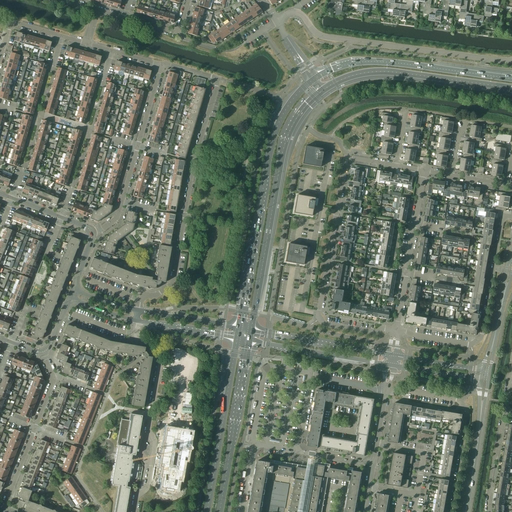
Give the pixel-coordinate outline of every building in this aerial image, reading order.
[(328,0),(328,8),(334,9),(334,10),(336,10),(335,13),(342,14),(342,12),(342,11),(343,3),(340,3),(340,0),(328,0)] [(352,0),(352,4),(358,5),(357,11),(363,12),(364,0),(352,0)] [(364,0),(363,12),(369,13),(370,10),(370,7),(376,8),(377,2),(371,1),(368,0),(364,0)] [(419,0),(419,1),(425,2),(424,8),(430,9),(431,0),(419,0)] [(443,0),(442,10),(448,11),(449,5),(455,6),(456,0),(455,0),(443,0)] [(456,0),(455,6),(461,7),(460,13),(466,14),(468,1),(464,1),(462,1),(461,0),(461,1),(456,0)] [(212,4),(200,1),(199,6),(210,9),(212,4)] [(138,5),(136,14),(139,15),(139,13),(142,14),(144,6),(139,4),(140,2),(138,2),(137,5),(138,5)] [(397,4),(395,4),(389,3),(389,4),(388,8),(388,9),(394,10),(393,16),(399,17),(401,4),(397,4)] [(256,4),(252,7),(257,15),(262,12),(256,4)] [(401,4),(399,17),(405,18),(406,12),(412,13),(412,12),(413,7),(406,6),(406,5),(404,5),(401,4)] [(149,16),(152,17),(154,9),(149,7),(146,17),(149,18),(149,16)] [(195,7),(194,12),(203,15),(205,10),(195,7)] [(252,7),(247,10),(253,18),(257,15),(252,7)] [(484,13),(485,13),(485,16),(491,17),(491,16),(492,17),(492,14),(497,15),(498,9),(498,8),(492,8),(486,7),(485,7),(485,10),(485,13),(484,13)] [(160,8),(160,10),(157,20),(159,21),(160,19),(162,20),(165,12),(165,10),(160,8)] [(423,14),(429,15),(429,21),(435,22),(436,9),(433,9),(430,9),(424,8),(423,14)] [(436,9),(435,22),(441,23),(442,17),(447,17),(448,11),(442,10),(440,10),(440,9),(436,9)] [(247,10),(243,13),(248,21),(253,18),(247,10)] [(170,13),(167,23),(170,24),(170,22),(173,23),(175,15),(170,13)] [(243,13),(238,16),(244,24),(248,21),(243,13)] [(459,19),(465,20),(464,26),(470,27),(472,14),(469,13),(469,14),(466,14),(460,13),(459,19)] [(470,27),(470,29),(471,29),(472,27),(476,27),(478,27),(479,24),(478,23),(477,23),(477,21),(483,22),(484,16),(475,15),(475,14),(472,14),(470,27)] [(238,16),(234,19),(239,27),(244,24),(238,16)] [(234,19),(229,22),(235,30),(239,27),(234,19)] [(229,22),(225,25),(230,33),(235,30),(229,22)] [(225,25),(220,28),(226,37),(230,33),(225,25)] [(199,31),(189,28),(188,33),(197,36),(199,31)] [(220,28),(216,31),(221,40),(226,37),(220,28)] [(221,40),(216,31),(208,37),(212,42),(215,40),(217,43),(221,40)] [(38,50),(39,48),(42,39),(37,38),(34,47),(34,49),(38,50)] [(74,60),(79,62),(82,51),(77,50),(74,59),(74,60)] [(83,63),(84,61),(87,52),(82,51),(79,62),(83,63)] [(10,56),(9,58),(18,60),(20,61),(21,58),(20,58),(21,56),(20,55),(11,53),(10,53),(9,55),(10,56)] [(7,68),(5,72),(14,75),(16,76),(18,71),(16,70),(7,68)] [(169,72),(167,77),(176,80),(177,77),(180,78),(181,72),(171,69),(170,72),(169,72)] [(2,83),(1,87),(10,90),(12,91),(13,86),(11,85),(2,83)] [(195,86),(192,96),(203,99),(203,96),(204,97),(206,93),(205,93),(205,89),(195,86)] [(8,95),(0,92),(0,98),(7,100),(8,95)] [(192,96),(190,106),(200,109),(201,106),(202,106),(203,103),(202,102),(203,99),(192,96)] [(190,106),(187,116),(197,119),(198,116),(199,116),(200,112),(199,112),(200,109),(190,106)] [(99,112),(98,117),(107,120),(109,120),(109,119),(107,118),(108,115),(99,112)] [(382,122),(385,122),(393,123),(394,117),(391,117),(392,114),(382,112),(381,116),(383,116),(382,122)] [(412,115),(411,121),(421,122),(422,117),(425,117),(425,114),(415,112),(415,115),(412,115)] [(187,116),(184,126),(194,129),(195,126),(196,126),(197,123),(196,122),(197,119),(187,116)] [(444,121),(443,126),(453,128),(454,122),(452,122),(452,119),(442,117),(442,120),(444,121)] [(413,127),(412,130),(422,131),(423,128),(420,128),(421,122),(411,121),(410,126),(413,127)] [(96,122),(95,127),(104,129),(106,130),(108,125),(106,125),(96,122)] [(387,125),(386,131),(395,132),(396,127),(394,126),(395,123),(393,123),(385,122),(384,125),(387,125)] [(472,125),(471,131),(481,133),(482,127),(484,128),(485,124),(475,123),(474,126),(472,125)] [(184,126),(181,136),(191,139),(192,136),(193,136),(194,132),(193,132),(194,129),(184,126)] [(440,131),(439,134),(449,136),(450,133),(452,134),(453,128),(443,126),(442,132),(440,131)] [(409,132),(408,138),(418,139),(419,134),(422,134),(422,131),(412,130),(412,132),(409,132)] [(382,136),(382,139),(392,141),(392,138),(394,138),(395,132),(386,131),(385,136),(382,136)] [(472,137),(472,140),(478,141),(482,142),(482,139),(480,138),(481,133),(471,131),(470,137),(472,137)] [(497,133),(496,140),(510,143),(511,136),(497,133)] [(441,138),(440,143),(450,145),(451,139),(449,139),(449,136),(439,134),(439,137),(441,138)] [(181,136),(178,146),(188,149),(189,145),(190,146),(191,142),(190,142),(191,139),(181,136)] [(410,144),(409,146),(419,148),(420,145),(417,145),(418,139),(408,138),(407,143),(410,144)] [(384,142),(383,148),(393,149),(394,144),(391,143),(392,141),(382,139),(381,142),(384,142)] [(465,141),(464,147),(474,149),(475,143),(477,144),(478,141),(472,140),(467,139),(467,142),(465,141)] [(437,148),(436,151),(446,153),(447,150),(449,151),(450,145),(440,143),(439,149),(437,148)] [(496,147),(495,153),(505,154),(506,149),(504,148),(505,145),(494,144),(494,147),(496,147)] [(188,149),(178,146),(175,156),(185,159),(186,155),(187,156),(188,152),(187,152),(188,149)] [(305,146),(302,164),(320,167),(324,149),(305,146)] [(406,149),(405,155),(416,156),(416,151),(419,151),(419,148),(409,146),(409,149),(406,149)] [(465,153),(464,156),(475,158),(475,155),(473,154),(474,149),(464,147),(463,153),(465,153)] [(393,149),(383,148),(382,153),(379,153),(379,156),(389,158),(389,155),(392,155),(393,149)] [(438,155),(437,160),(447,162),(448,156),(446,156),(446,153),(436,151),(436,154),(438,155)] [(492,158),(491,161),(502,162),(502,160),(504,160),(505,154),(495,153),(494,158),(492,158)] [(462,158),(461,164),(471,166),(472,160),(474,161),(475,158),(464,156),(464,159),(462,158)] [(493,164),(492,170),(502,171),(503,166),(501,165),(502,162),(491,161),(491,164),(493,164)] [(356,170),(355,176),(364,177),(367,178),(368,169),(367,169),(356,167),(357,167),(357,170),(356,170)] [(380,180),(385,181),(387,172),(384,172),(378,171),(378,170),(376,182),(379,182),(380,180)] [(7,175),(3,184),(8,186),(13,174),(8,172),(7,175)] [(390,184),(394,185),(396,174),(390,173),(387,172),(385,181),(391,182),(390,184)] [(397,183),(403,184),(405,175),(402,175),(401,175),(396,174),(394,185),(397,185),(397,183)] [(405,175),(403,184),(408,185),(408,189),(409,190),(411,191),(412,190),(413,188),(412,187),(414,177),(413,177),(407,177),(408,176),(405,175)] [(148,179),(139,176),(137,181),(146,184),(149,184),(150,179),(148,179)] [(355,176),(354,182),(355,182),(354,185),(364,187),(365,183),(363,183),(364,177),(355,176)] [(433,190),(438,191),(440,181),(434,180),(433,185),(429,184),(428,194),(432,195),(433,190)] [(443,196),(446,196),(448,187),(445,187),(446,182),(440,181),(438,191),(442,191),(443,193),(443,196)] [(23,192),(28,194),(31,185),(26,183),(23,192)] [(450,195),(456,196),(457,184),(452,183),(451,188),(448,187),(446,196),(450,197),(450,195)] [(461,196),(464,197),(465,190),(462,190),(463,185),(457,184),(456,196),(457,196),(458,197),(459,197),(460,197),(461,196)] [(28,194),(32,195),(36,187),(31,185),(28,194)] [(353,188),(352,194),(361,195),(363,195),(364,187),(354,185),(354,188),(353,188)] [(145,189),(136,186),(134,191),(143,193),(146,194),(147,189),(145,189)] [(465,190),(464,197),(464,200),(467,200),(468,196),(473,197),(475,187),(469,186),(469,191),(465,190)] [(32,195),(37,197),(41,188),(36,187),(32,195)] [(481,188),(475,187),(473,197),(479,198),(479,200),(482,200),(483,193),(480,193),(481,188)] [(37,197),(42,199),(45,190),(41,188),(37,197)] [(42,199),(47,201),(50,192),(45,190),(42,199)] [(47,201),(51,203),(55,194),(50,192),(47,201)] [(501,196),(500,201),(510,203),(511,197),(508,197),(509,194),(499,192),(498,195),(501,196)] [(55,194),(51,203),(56,205),(60,196),(55,194)] [(352,194),(351,199),(352,200),(351,203),(361,204),(362,201),(360,201),(361,195),(352,194)] [(294,213),(312,216),(315,198),(297,195),(294,213)] [(102,203),(103,204),(103,203),(112,206),(113,206),(111,206),(113,201),(104,198),(102,203)] [(510,203),(500,201),(499,206),(496,206),(496,209),(506,211),(506,208),(509,209),(510,203)] [(71,211),(76,212),(80,204),(74,202),(71,211)] [(94,209),(90,219),(98,222),(108,215),(107,213),(108,212),(109,211),(111,211),(112,206),(103,203),(103,204),(102,206),(96,211),(94,210),(94,209)] [(350,205),(349,211),(358,213),(359,207),(361,208),(361,204),(351,203),(351,206),(350,205)] [(76,212),(81,214),(84,206),(80,204),(76,212)] [(81,214),(86,216),(89,207),(84,206),(81,214)] [(90,219),(94,209),(89,207),(86,216),(90,218),(90,219)] [(477,207),(477,210),(484,212),(486,212),(485,218),(495,219),(496,214),(493,213),(494,210),(491,209),(485,208),(477,207)] [(12,219),(17,221),(20,212),(16,210),(12,219)] [(125,214),(125,215),(136,219),(137,214),(127,211),(126,214),(125,214)] [(17,221),(22,223),(25,214),(20,212),(17,221)] [(22,223),(27,225),(30,216),(25,214),(22,223)] [(124,221),(126,221),(135,224),(136,219),(125,215),(124,217),(125,218),(124,221)] [(348,215),(347,221),(348,221),(347,224),(358,226),(358,223),(356,222),(357,217),(348,215)] [(27,225),(31,227),(35,218),(30,216),(27,225)] [(31,227),(36,229),(40,220),(35,218),(31,227)] [(36,229),(41,230),(44,221),(40,220),(36,229)] [(44,221),(41,230),(46,232),(49,223),(44,221)] [(135,224),(126,221),(125,224),(120,228),(118,229),(123,237),(126,235),(133,230),(135,224)] [(346,227),(345,233),(354,235),(355,229),(357,229),(358,226),(347,224),(347,227),(346,227)] [(6,228),(4,233),(13,236),(15,231),(6,228)] [(109,236),(107,242),(117,244),(117,241),(123,237),(118,229),(112,233),(113,234),(112,236),(111,237),(109,236)] [(484,235),(484,237),(492,238),(494,230),(493,230),(493,231),(483,229),(482,235),(484,235)] [(4,233),(2,238),(11,241),(13,236),(4,233)] [(65,250),(65,251),(75,255),(77,249),(74,248),(75,247),(78,248),(79,247),(78,246),(81,240),(76,239),(78,236),(72,233),(70,237),(71,237),(70,240),(69,239),(66,248),(67,248),(66,251),(65,250)] [(345,233),(344,239),(345,239),(344,242),(354,244),(355,240),(356,241),(357,235),(354,235),(345,233)] [(482,238),(481,244),(490,245),(490,246),(491,246),(492,240),(492,238),(484,237),(484,238),(482,238)] [(2,238),(0,242),(9,246),(11,241),(2,238)] [(33,239),(31,244),(42,248),(44,243),(33,239)] [(104,244),(104,246),(115,249),(116,244),(117,244),(107,242),(106,241),(105,245),(104,244)] [(0,242),(0,243),(0,247),(8,251),(9,246),(0,242)] [(343,245),(342,251),(351,252),(352,247),(354,247),(354,244),(344,242),(344,245),(343,245)] [(30,248),(31,249),(40,253),(42,248),(31,244),(30,248)] [(285,262),(303,265),(307,247),(288,244),(285,262)] [(157,260),(158,261),(169,262),(170,256),(171,256),(171,255),(167,254),(167,253),(171,254),(172,247),(159,245),(157,260)] [(115,249),(104,246),(103,248),(104,248),(103,252),(113,254),(115,249)] [(31,249),(30,254),(39,257),(40,253),(31,249)] [(65,251),(59,265),(70,269),(72,263),(73,263),(73,262),(70,260),(70,259),(73,260),(75,255),(65,251)] [(340,259),(340,260),(351,262),(352,258),(350,258),(351,252),(342,251),(341,256),(342,257),(341,259),(340,259)] [(30,254),(28,259),(37,262),(39,257),(30,254)] [(104,274),(108,263),(102,261),(102,260),(100,260),(99,260),(94,258),(90,268),(101,273),(102,272),(104,273),(104,274)] [(28,259),(26,263),(35,267),(37,262),(28,259)] [(156,275),(158,276),(166,277),(168,271),(164,270),(165,269),(168,270),(169,269),(168,268),(169,262),(158,261),(156,275)] [(24,263),(22,267),(33,272),(35,267),(26,263),(24,263)] [(107,275),(118,279),(122,269),(116,267),(116,266),(114,265),(113,266),(108,263),(104,274),(105,273),(107,274),(107,275)] [(54,278),(54,279),(64,283),(66,277),(64,276),(64,275),(68,276),(68,275),(68,274),(67,274),(70,269),(59,265),(60,265),(59,268),(58,267),(55,276),(56,276),(55,279),(54,278)] [(22,267),(20,272),(31,277),(33,272),(22,267)] [(132,285),(134,285),(137,275),(130,272),(130,271),(128,271),(127,271),(122,269),(118,279),(129,284),(130,283),(132,283),(132,285)] [(21,275),(19,280),(28,284),(30,279),(21,275)] [(143,287),(151,288),(152,280),(153,277),(146,276),(144,275),(143,276),(137,275),(134,285),(136,286),(136,285),(139,285),(138,286),(143,287)] [(152,280),(151,288),(156,289),(156,285),(158,285),(160,285),(161,284),(161,282),(166,282),(166,277),(158,276),(157,281),(152,280)] [(476,284),(476,285),(484,287),(485,279),(475,277),(474,283),(476,284)] [(49,292),(48,293),(59,297),(61,291),(62,291),(62,289),(59,288),(59,287),(62,288),(64,283),(54,279),(55,279),(54,282),(53,281),(50,290),(51,290),(50,293),(49,292)] [(19,280),(17,285),(26,288),(28,284),(19,280)] [(17,285),(16,290),(25,293),(26,288),(17,285)] [(474,286),(472,292),(482,294),(483,294),(484,287),(476,285),(475,287),(474,286)] [(349,312),(349,313),(351,303),(343,302),(345,291),(335,289),(337,290),(336,295),(334,294),(333,301),(334,301),(334,302),(333,303),(333,304),(333,305),(334,305),(333,310),(335,310),(336,309),(338,309),(338,311),(344,312),(344,310),(349,311),(349,312)] [(16,290),(14,294),(23,298),(25,293),(16,290)] [(43,306),(43,307),(53,311),(55,305),(56,305),(57,304),(53,302),(53,301),(56,303),(59,297),(48,293),(49,293),(48,296),(47,295),(44,304),(45,304),(44,307),(43,306)] [(14,294),(11,294),(10,298),(12,299),(21,303),(23,298),(14,294)] [(12,299),(10,304),(19,307),(21,303),(12,299)] [(426,326),(426,325),(428,318),(415,316),(417,303),(410,302),(409,303),(411,303),(410,307),(409,306),(407,315),(409,315),(408,318),(407,318),(406,322),(407,323),(414,324),(414,322),(416,323),(416,324),(422,325),(422,324),(425,325),(425,326),(426,326)] [(469,312),(473,313),(476,314),(476,310),(479,311),(480,305),(471,303),(469,312)] [(19,307),(10,304),(8,309),(17,312),(19,307)] [(385,306),(383,318),(389,319),(389,316),(392,317),(393,312),(392,312),(393,307),(387,306),(385,306)] [(43,307),(38,321),(48,325),(50,319),(47,318),(47,317),(51,318),(51,317),(51,316),(53,311),(43,307)] [(458,321),(457,331),(458,331),(458,330),(461,331),(461,332),(467,333),(467,332),(469,332),(469,333),(476,334),(477,334),(478,330),(476,330),(477,327),(478,327),(480,319),(478,318),(479,315),(480,315),(480,314),(476,314),(473,313),(470,326),(458,323),(458,321)] [(6,319),(3,328),(8,330),(11,321),(6,319)] [(48,325),(38,321),(37,321),(38,321),(38,324),(36,323),(33,332),(34,332),(33,335),(32,334),(31,338),(37,340),(38,337),(42,339),(44,333),(45,333),(46,332),(42,330),(43,329),(46,331),(48,325)] [(78,340),(82,330),(76,328),(76,327),(75,327),(74,330),(73,330),(74,327),(68,325),(64,335),(75,339),(76,338),(78,339),(78,340)] [(92,346),(96,336),(90,333),(89,336),(88,336),(89,332),(88,332),(82,330),(78,340),(79,339),(81,340),(81,341),(89,345),(90,344),(92,345),(92,346)] [(106,351),(107,352),(110,341),(104,339),(104,338),(103,337),(101,341),(102,338),(96,336),(92,346),(93,345),(95,346),(95,347),(103,350),(104,349),(106,350),(106,351)] [(123,355),(124,355),(126,344),(120,343),(119,342),(118,342),(117,346),(116,345),(117,342),(110,341),(107,352),(109,352),(109,351),(112,351),(112,353),(121,354),(121,353),(124,353),(123,355)] [(62,344),(60,349),(69,352),(71,347),(63,344),(62,344)] [(139,357),(139,355),(141,346),(134,345),(134,348),(133,348),(133,344),(132,344),(132,345),(126,344),(124,355),(124,354),(127,354),(127,355),(139,357)] [(144,356),(143,361),(152,362),(153,357),(148,356),(149,354),(148,353),(147,352),(145,352),(146,347),(141,346),(139,355),(144,356)] [(60,349),(58,353),(67,357),(69,352),(60,349)] [(62,361),(66,362),(68,357),(67,357),(58,353),(56,358),(59,360),(58,362),(61,364),(62,361)] [(11,364),(16,366),(20,356),(15,354),(11,364)] [(16,366),(21,367),(25,358),(20,356),(16,366)] [(21,367),(26,369),(29,360),(25,358),(21,367)] [(120,367),(122,369),(134,361),(134,358),(132,358),(131,359),(120,367)] [(26,369),(31,371),(34,362),(29,360),(26,369)] [(140,373),(139,375),(139,376),(149,377),(150,371),(151,371),(151,370),(147,369),(147,368),(151,369),(152,362),(143,361),(141,360),(139,372),(140,373)] [(31,371),(33,372),(39,369),(37,364),(34,363),(34,362),(31,371)] [(62,372),(67,374),(71,365),(71,366),(71,364),(66,362),(65,366),(62,365),(61,368),(63,369),(62,372)] [(104,363),(101,369),(110,373),(113,366),(104,363)] [(67,374),(72,376),(75,367),(71,366),(71,365),(67,374)] [(72,376),(77,378),(80,369),(75,367),(72,376)] [(35,376),(43,379),(43,378),(39,369),(33,372),(35,376)] [(77,378),(81,380),(85,371),(80,369),(77,378)] [(101,369),(99,376),(108,379),(110,373),(101,369)] [(85,371),(81,380),(86,382),(90,373),(85,371)] [(4,376),(2,381),(11,384),(13,379),(10,378),(11,375),(4,373),(3,376),(4,376)] [(137,375),(134,390),(147,392),(148,386),(145,385),(145,384),(149,385),(149,384),(148,383),(149,377),(139,376),(139,375),(137,375)] [(35,376),(33,381),(43,385),(45,380),(43,379),(35,376)] [(99,376),(97,382),(106,385),(108,379),(99,376)] [(2,381),(0,386),(10,389),(11,384),(2,381)] [(33,381),(31,386),(41,390),(43,385),(33,381)] [(106,385),(97,382),(94,388),(103,392),(106,385)] [(0,386),(0,390),(8,394),(10,389),(0,386)] [(31,386),(30,391),(39,394),(41,390),(31,386)] [(72,390),(61,386),(59,391),(68,395),(70,395),(72,390)] [(353,408),(353,405),(355,396),(328,391),(328,392),(326,391),(326,390),(325,390),(325,389),(324,390),(323,390),(318,389),(308,446),(318,448),(320,434),(325,408),(334,410),(335,405),(353,408)] [(147,392),(134,390),(132,405),(144,407),(145,401),(146,400),(146,399),(142,399),(142,398),(146,398),(147,392)] [(30,391),(28,395),(37,399),(39,394),(30,391)] [(59,391),(57,396),(66,400),(68,395),(59,391)] [(93,392),(90,398),(99,402),(102,395),(93,392)] [(28,395),(26,400),(35,404),(37,399),(28,395)] [(57,396),(56,401),(65,404),(66,400),(57,396)] [(355,396),(353,405),(360,407),(360,403),(362,403),(361,410),(356,433),(356,434),(358,435),(357,436),(357,439),(353,438),(352,440),(323,435),(321,447),(356,453),(355,454),(365,456),(368,438),(375,399),(355,396)] [(90,398),(88,404),(97,408),(99,402),(90,398)] [(26,400),(24,405),(33,409),(35,404),(26,400)] [(56,401),(54,406),(63,409),(65,404),(56,401)] [(411,415),(412,406),(395,403),(388,442),(400,444),(405,414),(411,415)] [(88,404),(85,411),(94,414),(97,408),(88,404)] [(24,405),(22,410),(31,413),(33,409),(24,405)] [(54,406),(52,410),(61,414),(63,409),(54,406)] [(31,413),(22,410),(20,415),(30,418),(31,413)] [(52,410),(50,415),(59,419),(61,414),(52,410)] [(85,411),(83,417),(92,420),(94,414),(85,411)] [(443,411),(441,419),(442,419),(454,421),(452,433),(460,435),(460,434),(459,433),(459,430),(460,430),(462,422),(461,421),(461,419),(462,419),(463,415),(462,414),(443,411)] [(112,484),(121,486),(121,485),(127,487),(127,482),(129,482),(130,476),(137,478),(139,464),(136,461),(134,460),(135,458),(135,455),(136,456),(142,416),(133,414),(130,414),(129,420),(122,419),(122,418),(117,446),(117,445),(118,446),(112,484)] [(50,415),(48,420),(57,423),(59,419),(50,415)] [(83,417),(81,423),(90,426),(92,420),(83,417)] [(57,423),(48,420),(46,425),(55,428),(57,423)] [(81,423),(78,429),(87,433),(90,426),(81,423)] [(164,448),(161,464),(163,464),(163,467),(163,468),(162,470),(164,470),(162,486),(162,487),(163,488),(176,490),(177,490),(177,489),(179,480),(180,480),(181,480),(182,479),(185,460),(186,460),(187,460),(187,459),(192,435),(190,435),(190,432),(180,430),(180,431),(179,431),(179,430),(169,428),(169,431),(167,431),(165,443),(166,443),(165,449),(164,448)] [(15,429),(13,434),(22,438),(24,433),(15,429)] [(78,429),(76,435),(85,439),(87,433),(78,429)] [(13,434),(11,439),(20,443),(22,438),(13,434)] [(85,439),(76,435),(73,442),(82,445),(85,439)] [(11,439),(9,444),(18,447),(20,443),(11,439)] [(41,439),(39,444),(48,448),(49,443),(41,439)] [(9,444),(7,448),(16,452),(18,447),(9,444)] [(39,444),(37,449),(46,453),(48,448),(39,444)] [(72,445),(69,452),(78,455),(81,449),(72,445)] [(7,448),(5,453),(14,457),(16,452),(7,448)] [(37,449),(35,454),(44,457),(46,453),(37,449)] [(69,452),(67,458),(76,461),(78,455),(69,452)] [(5,453),(3,458),(13,462),(14,457),(5,453)] [(408,488),(409,480),(403,479),(403,476),(402,475),(402,474),(403,474),(405,463),(412,464),(413,456),(393,453),(390,472),(391,472),(390,475),(388,485),(408,488)] [(35,454),(33,459),(42,462),(44,457),(35,454)] [(3,458),(2,463),(11,466),(13,462),(3,458)] [(67,458),(64,464),(74,468),(76,461),(67,458)] [(33,459),(31,463),(40,467),(42,462),(33,459)] [(260,511),(261,509),(262,509),(262,511),(269,511),(300,511),(308,469),(297,467),(293,466),(274,463),(271,463),(271,462),(271,463),(258,460),(249,511),(260,511)] [(2,463),(0,466),(0,467),(9,471),(11,466),(2,463)] [(31,463),(29,468),(38,472),(40,467),(31,463)] [(74,468),(64,464),(62,470),(71,474),(74,468)] [(322,511),(328,482),(329,477),(331,478),(335,478),(337,479),(339,469),(335,469),(334,469),(330,468),(330,467),(330,466),(330,467),(325,466),(315,464),(314,470),(306,511),(322,511)] [(0,467),(0,473),(7,476),(9,471),(0,467)] [(29,468),(28,473),(36,476),(38,472),(29,468)] [(355,511),(356,507),(357,503),(358,496),(359,494),(359,490),(359,489),(360,484),(361,479),(362,472),(353,471),(348,470),(347,470),(347,471),(343,470),(342,470),(339,469),(337,479),(339,479),(349,481),(350,481),(351,481),(350,489),(349,492),(349,494),(345,511),(355,511)] [(28,473),(26,478),(35,481),(36,476),(28,473)] [(63,482),(67,488),(75,482),(71,476),(63,482)] [(26,478),(24,482),(33,486),(35,481),(26,478)] [(24,482),(22,487),(31,491),(31,490),(33,486),(24,482)] [(67,488),(71,493),(79,487),(75,482),(67,488)] [(121,485),(121,486),(116,511),(125,511),(130,487),(127,487),(121,485)] [(24,511),(27,511),(29,511),(33,503),(28,501),(32,491),(31,490),(31,491),(22,487),(18,497),(20,497),(19,500),(25,502),(22,508),(25,509),(24,511)] [(71,493),(75,498),(83,493),(79,487),(71,493)] [(83,493),(75,498),(79,504),(87,498),(83,493)] [(386,511),(388,504),(388,503),(389,500),(389,498),(389,497),(390,495),(379,493),(379,494),(379,496),(377,503),(377,508),(375,511),(386,511)] [(29,511),(37,511),(41,505),(40,504),(39,505),(33,502),(33,503),(29,511)]
